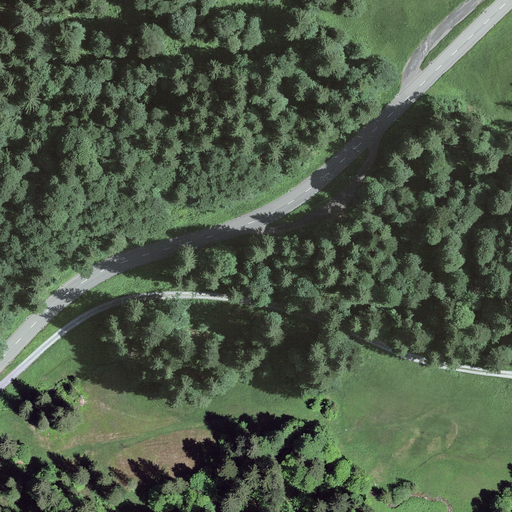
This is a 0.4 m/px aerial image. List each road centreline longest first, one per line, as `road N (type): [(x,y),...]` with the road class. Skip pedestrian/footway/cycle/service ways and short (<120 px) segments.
road 1 (secondary): [(0,360),(47,311),(104,270),(253,221),(309,189),(511,0)]
road 2 (track): [(0,387),(92,312),(170,294),(286,309),(430,362),(511,376)]
